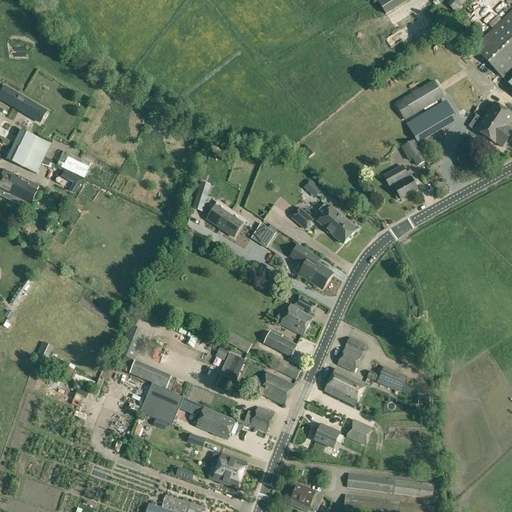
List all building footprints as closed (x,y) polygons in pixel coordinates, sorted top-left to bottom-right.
[(407,2),(405,0),(379,0),(377,1),(386,15),(407,2)] [(451,0),(447,4),(454,12),(466,0),(451,0)] [(511,68),(511,10),(474,48),(503,78),(511,68)] [(434,81),(395,104),(405,120),(443,97),(434,81)] [(44,111),(40,109),(5,88),(0,96),(0,99),(38,122),(44,111)] [(511,119),(511,114),(494,102),(475,130),(495,144),(496,143),(503,147),(511,133),(511,129),(507,126),(511,119)] [(443,126),(435,112),(409,127),(417,142),(443,126)] [(9,161),(23,168),(37,139),(22,132),(9,161)] [(402,148),(410,161),(414,159),(418,166),(425,162),(414,141),(402,148)] [(403,167),(384,177),(389,187),(393,185),(397,193),(395,194),(395,196),(397,200),(399,201),(401,200),(417,191),(409,176),(411,175),(407,169),(405,171),(403,167)] [(12,202),(28,209),(30,204),(38,188),(28,184),(29,182),(4,170),(0,179),(0,195),(12,201),(12,202)] [(82,182),(65,172),(62,177),(74,184),(70,191),(75,194),(82,182)] [(310,182),(304,188),(310,193),(316,187),(310,182)] [(202,211),(207,195),(198,192),(193,208),(202,211)] [(221,229),(232,212),(218,203),(207,220),(221,229)] [(331,208),(318,222),(343,244),(356,230),(331,208)] [(301,209),(292,219),(305,230),(313,220),(301,209)] [(232,212),(221,229),(234,238),(245,221),(232,212)] [(320,260),(298,246),(291,257),(304,266),(299,274),(322,290),(332,275),(317,265),(320,260)] [(25,290),(30,281),(26,278),(20,287),(10,302),(14,305),(22,293),(23,294),(25,291),(25,290)] [(310,315),(317,304),(306,298),(301,306),(296,303),(294,307),(291,305),(281,325),(303,336),(314,317),(310,315)] [(119,354),(124,357),(119,369),(130,374),(148,333),(132,325),(119,354)] [(227,330),(222,339),(249,354),(254,344),(227,330)] [(298,347),(271,332),(264,344),(291,359),(298,347)] [(350,338),(338,365),(354,373),(367,346),(350,338)] [(43,342),(34,361),(43,365),(52,347),(43,342)] [(229,350),(220,346),(215,357),(224,361),(229,350)] [(245,361),(231,355),(228,360),(234,363),(227,376),(236,381),(245,361)] [(275,358),(270,367),(297,380),(301,369),(293,365),(292,366),(275,358)] [(135,361),(130,374),(166,390),(171,377),(135,361)] [(384,367),(378,379),(379,379),(378,382),(377,382),(377,383),(399,393),(406,377),(384,367)] [(325,392),(355,407),(367,384),(336,369),(325,392)] [(368,378),(377,382),(378,379),(377,379),(379,375),(370,372),(368,378)] [(267,373),(257,393),(284,406),(294,386),(267,373)] [(153,384),(140,413),(172,425),(184,398),(153,384)] [(233,392),(245,396),(247,389),(235,386),(233,392)] [(418,405),(430,405),(430,397),(418,398),(418,405)] [(248,411),(244,423),(267,432),(274,414),(258,407),(255,414),(248,411)] [(204,408),(197,427),(227,440),(235,421),(204,408)] [(322,425),(315,441),(333,448),(340,433),(322,425)] [(188,442),(203,448),(206,440),(191,435),(188,442)] [(219,462),(212,459),(210,465),(217,468),(242,476),(246,463),(222,455),(219,462)] [(176,476),(192,481),(194,473),(179,468),(176,476)] [(217,468),(213,480),(237,489),(242,476),(217,468)] [(434,485),(349,474),(347,488),(432,499),(434,485)] [(315,493),(316,493),(298,485),(292,500),(309,508),(310,507),(318,511),(324,497),(315,493)] [(201,511),(203,507),(191,503),(165,495),(161,508),(149,504),(146,511),(201,511)] [(433,511),(434,507),(345,496),(342,511),(433,511)]
